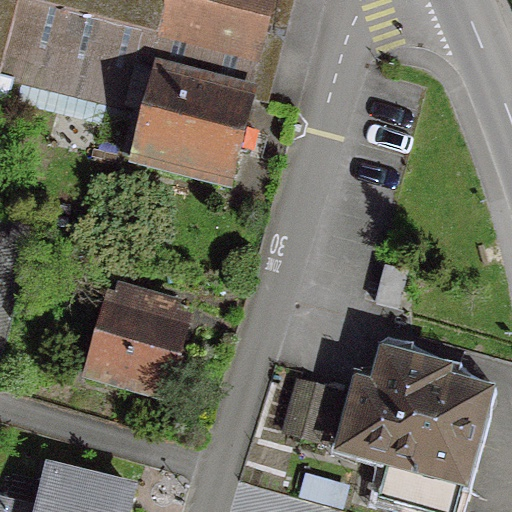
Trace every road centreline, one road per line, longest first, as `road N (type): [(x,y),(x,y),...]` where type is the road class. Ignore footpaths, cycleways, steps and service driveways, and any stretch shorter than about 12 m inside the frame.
road 1 (residential): [(367,0),(316,109),(199,511)]
road 2 (secondary): [(511,125),(462,0)]
